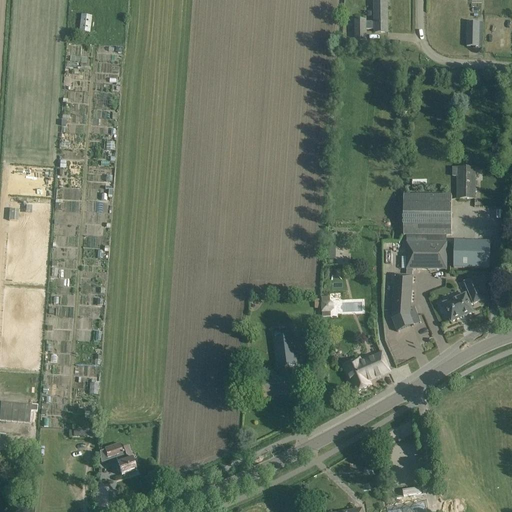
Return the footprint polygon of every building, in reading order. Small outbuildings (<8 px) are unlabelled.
[(387,33),(387,0),(374,0),(375,22),(354,22),(355,41),(366,41),(366,31),(375,31),(375,34),(387,33)] [(92,16),(81,15),(78,32),(90,34),(92,16)] [(479,24),(467,24),(467,48),(479,48),(479,24)] [(458,177),(458,179),(458,200),(475,200),(475,179),(475,176),(475,169),(458,169),(453,169),(453,177),(458,177)] [(452,196),(404,196),(404,237),(452,237),(452,196)] [(407,271),(406,277),(412,277),(413,270),(447,271),(447,243),(447,237),(407,237),(407,243),(407,271)] [(490,248),(490,244),(454,243),(454,248),(454,259),(454,269),(489,270),(490,260),(490,248)] [(327,247),(327,260),(335,260),(335,248),(327,247)] [(392,315),(392,320),(397,333),(398,333),(398,331),(413,325),(413,327),(414,326),(413,325),(420,323),(420,324),(421,324),(415,308),(410,310),(412,277),(406,277),(395,276),(392,315)] [(475,279),(465,284),(469,294),(469,295),(471,299),(468,300),(469,304),(473,303),(473,304),(473,305),(474,305),(484,301),(484,300),(482,295),(480,290),(479,290),(475,279)] [(468,300),(466,295),(443,305),(451,323),(473,314),(469,304),(468,300)] [(330,303),(330,298),(322,299),(322,318),(331,317),(330,313),(331,313),(333,310),(333,306),(331,303),(330,303)] [(297,367),(294,337),(275,339),(278,369),(279,369),(280,378),(262,380),(264,394),(264,398),(290,395),(288,378),(286,378),(285,369),(297,367)] [(389,373),(382,357),(361,366),(359,361),(344,367),(355,393),(370,387),(368,382),(389,373)] [(121,445),(105,451),(107,458),(115,456),(116,459),(118,464),(117,464),(116,465),(118,472),(120,472),(122,477),(129,474),(129,476),(130,475),(135,474),(134,472),(136,471),(133,462),(132,460),(132,459),(128,446),(122,448),(121,445)] [(427,511),(425,500),(386,508),(386,511),(427,511)]
